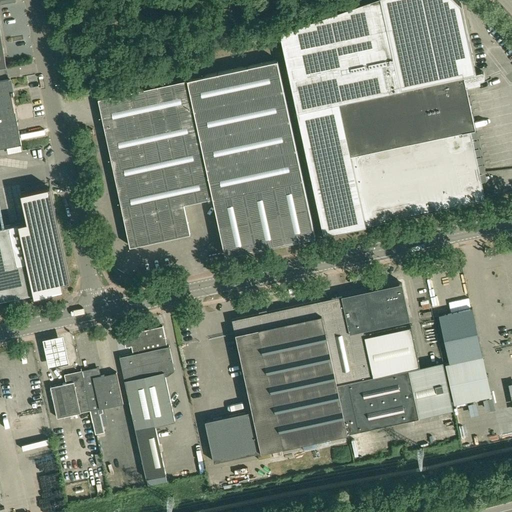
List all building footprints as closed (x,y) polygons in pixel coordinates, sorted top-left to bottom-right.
[(0,3),(16,1),(15,0),(0,0),(0,68),(7,67),(0,24),(0,3)] [(466,86),(480,83),(479,79),(484,78),(485,77),(483,72),(482,70),(476,72),(461,4),(457,0),(368,0),(280,31),(324,234),(366,225),(485,199),(471,134),(470,129),(475,128),(466,86)] [(98,99),(126,226),(130,246),(190,233),(185,208),(184,204),(213,198),(219,226),(226,255),(315,236),(275,60),(98,99)] [(0,148),(22,145),(13,96),(15,96),(14,91),(12,92),(10,79),(0,81),(0,148)] [(0,300),(6,299),(11,298),(33,293),(34,296),(64,290),(62,282),(70,281),(50,186),(21,192),(22,197),(27,222),(1,227),(0,227),(0,300)] [(343,295),(342,296),(343,296),(344,302),(321,307),(349,433),(419,417),(408,368),(420,366),(411,325),(365,335),(363,329),(410,319),(408,307),(406,301),(402,282),(378,287),(366,290),(343,295)] [(320,300),(267,311),(266,309),(259,311),(259,313),(232,319),(235,332),(235,334),(236,334),(238,343),(253,411),(206,421),(215,462),(349,433),(321,307),(320,300)] [(439,314),(450,363),(483,356),(484,355),(473,306),(439,314)] [(120,356),(119,356),(122,366),(146,476),(165,472),(155,425),(174,420),(165,376),(167,375),(174,370),(169,346),(167,346),(163,326),(162,326),(162,327),(145,331),(146,334),(136,336),(136,337),(125,339),(127,346),(126,347),(131,346),(133,354),(120,356)] [(50,386),(57,417),(67,415),(90,410),(82,372),(81,368),(82,372),(66,375),(68,382),(50,386)] [(98,368),(92,370),(82,372),(90,410),(93,421),(95,430),(95,434),(97,433),(97,437),(106,436),(103,425),(108,424),(105,407),(123,403),(117,372),(99,376),(98,368)] [(132,448),(100,455),(107,489),(140,482),(132,448)]
